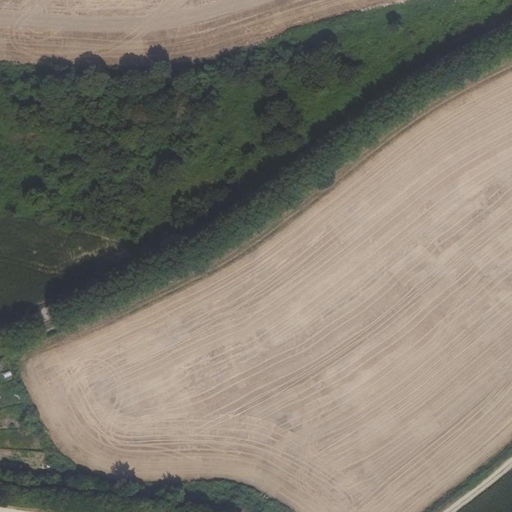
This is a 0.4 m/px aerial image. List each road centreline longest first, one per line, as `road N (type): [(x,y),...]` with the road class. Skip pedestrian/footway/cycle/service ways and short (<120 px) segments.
road 1 (unclassified): [(511,25),(441,59),(209,233),(0,342)]
road 2 (track): [(456,0),(213,71),(0,72)]
road 3 (unknown): [(0,482),(210,499),(245,511)]
